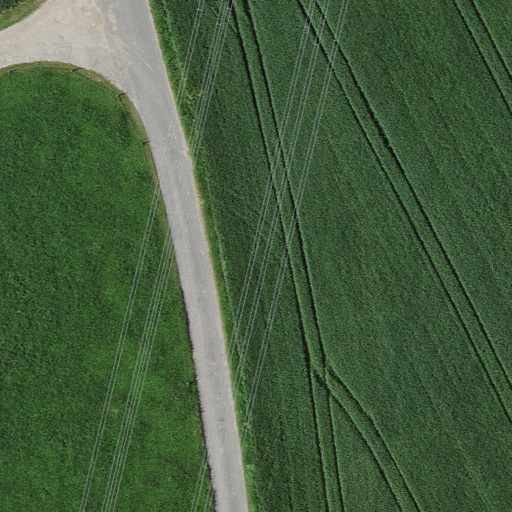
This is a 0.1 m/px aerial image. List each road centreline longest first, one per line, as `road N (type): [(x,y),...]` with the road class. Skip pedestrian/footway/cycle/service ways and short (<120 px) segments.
road 1 (unclassified): [(127,8),(172,162),(233,511)]
road 2 (unclassified): [(127,8),(0,54)]
